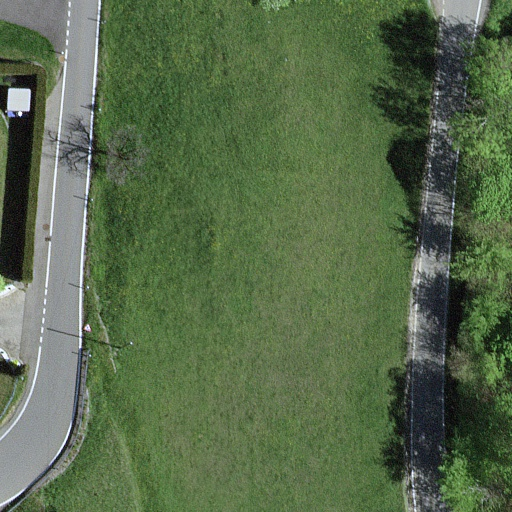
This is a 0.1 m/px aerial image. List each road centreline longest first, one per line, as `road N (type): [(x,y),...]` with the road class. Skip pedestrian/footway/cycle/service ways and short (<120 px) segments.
road 1 (tertiary): [(461,0),(428,364),(434,511)]
road 2 (tertiary): [(0,472),(36,437),(51,397),(87,0)]
